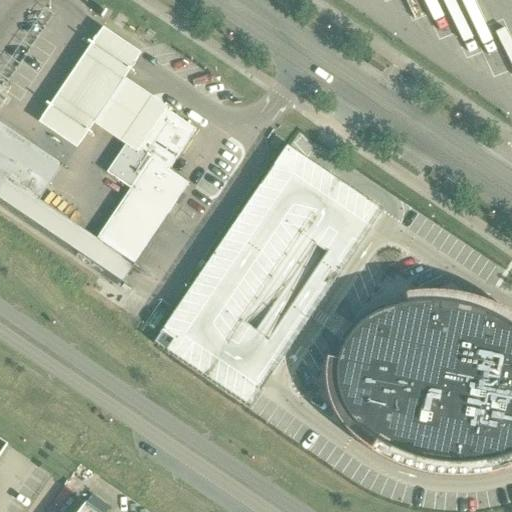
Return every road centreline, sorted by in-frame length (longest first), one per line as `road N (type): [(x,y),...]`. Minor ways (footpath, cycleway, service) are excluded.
road 1 (tertiary): [(219,0),(511,198)]
road 2 (secondary): [(281,511),(0,317)]
